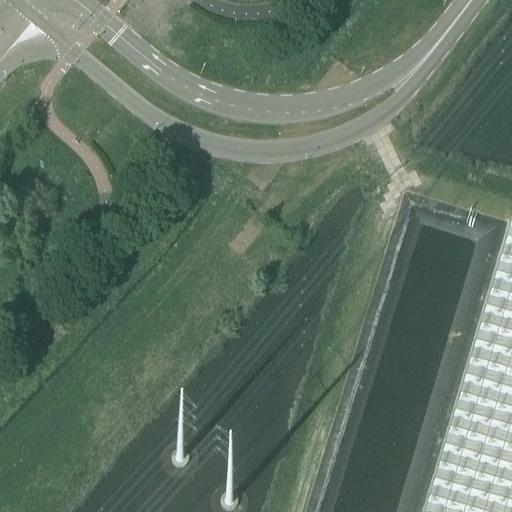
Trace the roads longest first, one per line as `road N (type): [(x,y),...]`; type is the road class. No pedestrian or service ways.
road 1 (tertiary): [(35,19),(148,116),(210,145),(241,149),(277,153),(359,128),(392,105),(418,66)]
road 2 (tertiary): [(418,66),(345,100),(273,111),(184,83),(80,0)]
